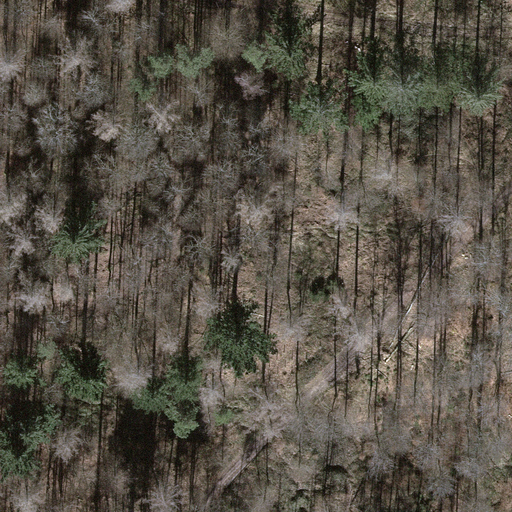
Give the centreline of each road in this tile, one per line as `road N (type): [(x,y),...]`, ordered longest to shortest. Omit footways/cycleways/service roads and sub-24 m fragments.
road 1 (track): [(201,511),(271,433),(438,279),(511,189)]
road 2 (track): [(511,30),(235,0)]
